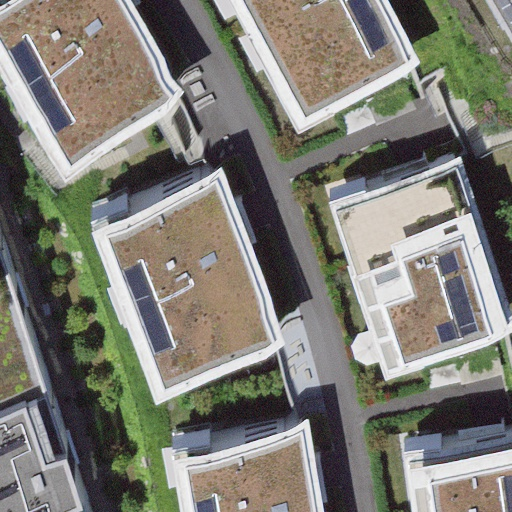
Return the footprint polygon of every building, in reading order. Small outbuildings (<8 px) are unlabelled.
[(131,0),(3,0),(0,2),(0,37),(71,155),(184,87),(131,0)] [(399,0),(262,0),(316,107),(426,52),(399,0)] [(511,0),(500,0),(511,18),(511,0)] [(511,295),(472,155),(349,190),(397,360),(511,327),(511,295)] [(107,511),(0,169),(0,511),(107,511)] [(224,171),(105,216),(166,377),(285,332),(224,171)] [(322,511),(308,428),(181,449),(191,511),(322,511)] [(511,511),(511,452),(418,464),(424,511),(511,511)]
